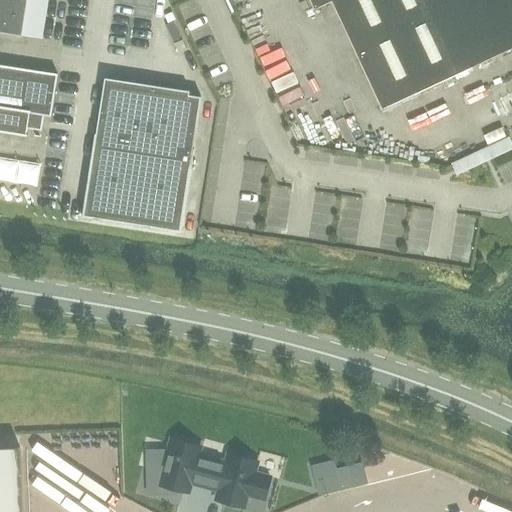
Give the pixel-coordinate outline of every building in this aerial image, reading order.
[(0,0),(0,32),(22,36),(27,0),(0,0)] [(511,48),(511,0),(310,0),(315,9),(333,1),(383,108),(511,48)] [(0,131),(27,135),(27,133),(26,133),(27,127),(41,130),(44,114),(51,116),(58,73),(0,64),(0,131)] [(190,91),(106,78),(98,133),(97,133),(84,216),(182,231),(194,149),(193,149),(201,97),(189,95),(190,91)] [(0,173),(38,174),(39,155),(0,153),(0,173)] [(164,468),(147,468),(148,493),(178,493),(178,489),(189,492),(191,483),(205,487),(211,463),(197,460),(201,447),(171,439),(168,450),(164,468)] [(0,447),(0,511),(21,511),(20,447),(0,447)] [(211,463),(205,487),(218,490),(216,499),(246,507),(261,511),(264,501),(270,477),(255,473),(257,462),(228,454),(224,467),(211,463)] [(339,490),(367,483),(362,463),(334,470),(339,490)]
